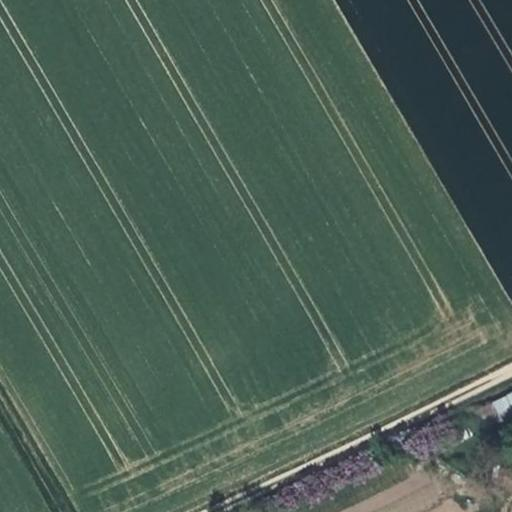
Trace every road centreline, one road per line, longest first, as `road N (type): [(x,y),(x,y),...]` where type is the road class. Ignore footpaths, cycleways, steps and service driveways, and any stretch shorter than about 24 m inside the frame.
road 1 (track): [(205,511),(511,366)]
road 2 (track): [(64,511),(0,404)]
